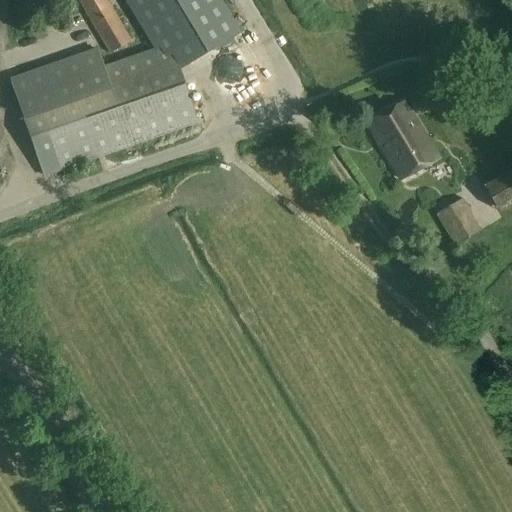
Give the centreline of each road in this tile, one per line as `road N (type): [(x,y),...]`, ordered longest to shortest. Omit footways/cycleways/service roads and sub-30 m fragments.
road 1 (track): [(290,112),(317,130),(350,192),(394,247),(458,297),(511,390)]
road 2 (unclassified): [(0,213),(290,112)]
road 3 (unclassified): [(109,511),(0,335)]
